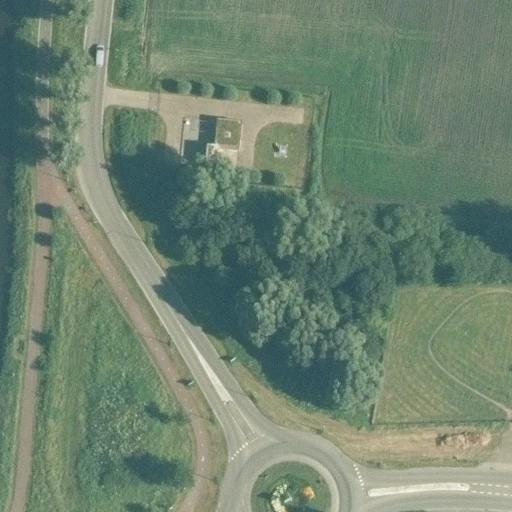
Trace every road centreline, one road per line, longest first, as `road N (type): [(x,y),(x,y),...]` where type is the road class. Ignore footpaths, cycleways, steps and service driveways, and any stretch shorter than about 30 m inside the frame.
road 1 (secondary): [(208,372),(113,221),(90,165),(101,0)]
road 2 (tertiary): [(511,480),(347,480)]
road 3 (tertiary): [(351,510),(511,503)]
